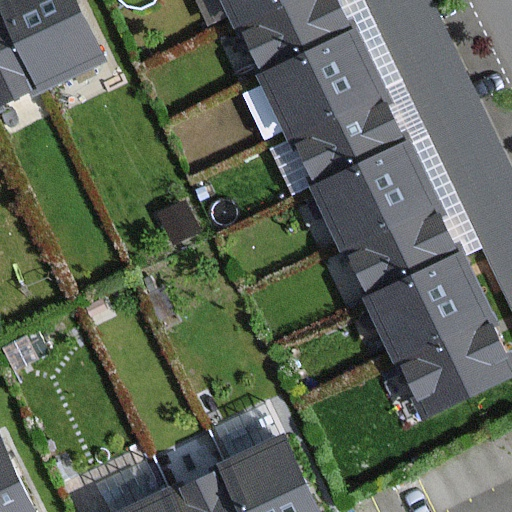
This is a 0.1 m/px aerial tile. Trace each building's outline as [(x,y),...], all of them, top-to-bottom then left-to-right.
[(0,0),(0,103),(36,87),(107,53),(81,0),(0,0)] [(226,0),(262,73),(315,184),(368,295),(425,414),(511,372),(511,365),(502,345),(488,316),(478,295),(468,274),(458,253),(446,227),(437,208),(426,185),(415,161),(405,142),(394,119),(384,97),(373,75),(362,52),(352,30),(341,8),(337,0),(226,0)] [(511,177),(428,0),(366,0),(511,309),(511,177)] [(190,197),(163,209),(178,242),(205,229),(190,197)] [(37,511),(3,441),(0,442),(0,511),(37,511)] [(319,511),(286,441),(222,471),(172,494),(132,511),(319,511)]
